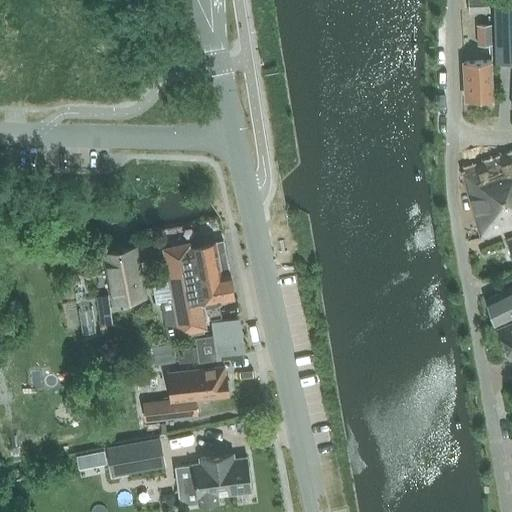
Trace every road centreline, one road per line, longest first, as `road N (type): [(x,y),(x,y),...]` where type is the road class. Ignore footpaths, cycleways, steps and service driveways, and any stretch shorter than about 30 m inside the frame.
road 1 (unclassified): [(234,140),(315,511)]
road 2 (residential): [(506,511),(451,193),(451,136)]
road 3 (unclassified): [(234,140),(0,135)]
road 4 (residential): [(451,136),(453,0)]
